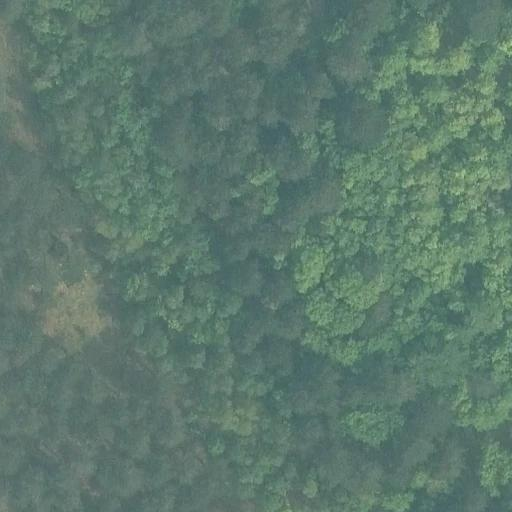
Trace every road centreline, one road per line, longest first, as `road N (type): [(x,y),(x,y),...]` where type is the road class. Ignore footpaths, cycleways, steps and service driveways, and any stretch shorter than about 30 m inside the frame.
road 1 (track): [(487,511),(386,234),(313,0)]
road 2 (track): [(511,385),(450,410),(418,511)]
